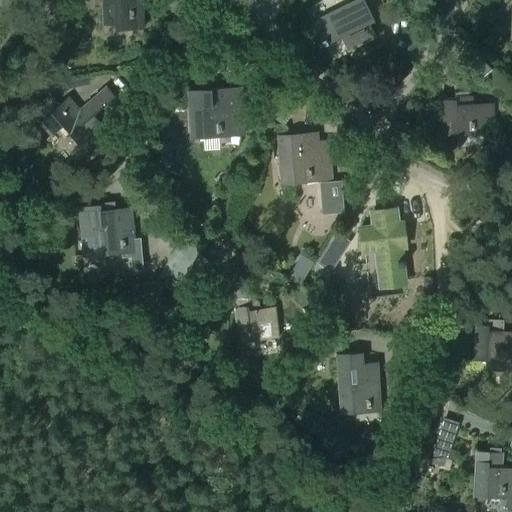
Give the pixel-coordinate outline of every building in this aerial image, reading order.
[(101,0),(103,24),(115,23),(115,29),(143,28),(141,0),(101,0)] [(312,21),(323,45),(340,36),(346,48),(352,44),(353,47),(375,36),(369,23),(374,20),(364,0),(355,0),(346,5),(349,11),(333,18),(330,12),(312,21)] [(228,35),(216,44),(226,56),(237,47),(228,35)] [(272,100),(272,83),(252,83),(252,100),(272,100)] [(58,104),(45,89),(27,104),(39,120),(41,119),(52,132),(61,125),(69,135),(76,129),(94,149),(110,135),(93,114),(115,96),(106,86),(79,108),(68,96),(58,104)] [(221,127),(243,126),(241,91),(229,91),(228,87),(188,90),(192,138),(222,136),(221,127)] [(442,99),(443,135),(456,135),(456,131),(471,131),(471,128),(474,128),(473,125),(483,125),(483,119),(493,119),(493,105),(483,106),(483,103),(469,103),(469,95),(455,95),(455,99),(442,99)] [(311,176),(310,172),(320,172),(321,180),(332,179),(328,140),(318,141),(317,132),(277,135),(281,184),(294,183),(294,177),(311,176)] [(155,168),(170,168),(172,140),(157,140),(155,168)] [(323,215),(345,214),(342,181),(320,183),(323,215)] [(78,206),(83,256),(123,252),(122,243),(134,242),(131,207),(101,210),(100,204),(78,206)] [(379,263),(378,254),(405,251),(402,228),(375,232),(375,227),(362,228),(366,264),(379,263)] [(336,231),(330,241),(343,249),(349,240),(336,231)] [(160,272),(179,283),(202,245),(183,234),(160,272)] [(483,246),(469,235),(460,246),(473,258),(483,246)] [(287,276),(299,283),(312,261),(300,254),(287,276)] [(185,284),(198,292),(216,266),(204,257),(185,284)] [(183,290),(167,319),(185,329),(202,300),(183,290)] [(251,340),(251,335),(264,333),(264,329),(277,328),(274,306),(247,309),(246,296),(233,298),(238,342),(251,340)] [(473,359),(486,360),(485,368),(511,370),(511,369),(511,330),(502,330),(503,319),(488,318),(487,324),(475,323),(473,359)] [(354,353),(336,355),(340,414),(380,411),(376,357),(354,358),(354,353)] [(438,418),(431,461),(446,463),(453,420),(438,418)] [(511,466),(501,466),(502,452),(476,450),(473,496),(511,498),(511,466)]
